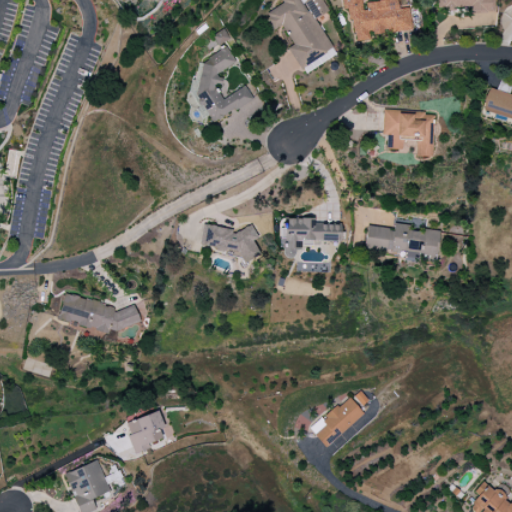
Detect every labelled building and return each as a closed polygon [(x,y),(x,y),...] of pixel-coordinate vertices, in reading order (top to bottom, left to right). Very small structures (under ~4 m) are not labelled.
[(336,55),(315,19),(329,11),(322,0),(280,0),(283,4),(263,14),(272,31),(282,26),(293,45),(288,48),(303,74),(336,55)] [(410,30),(408,8),(397,9),(396,0),(384,0),(362,2),(361,0),(341,0),(343,10),(349,10),(353,42),(369,40),(369,35),(410,30)] [(493,12),(492,0),(437,0),(438,10),(470,9),(471,13),(493,12)] [(211,36),(218,47),(229,40),(223,29),(211,36)] [(215,121),(252,100),(245,87),(221,99),(214,86),(221,82),(216,73),(235,63),(226,48),(187,69),(215,121)] [(481,111),(511,119),(511,95),(487,89),(481,111)] [(431,157),(433,114),(382,112),(381,137),(385,137),(384,150),(402,150),(402,140),(415,140),(415,156),(431,157)] [(340,225),(313,225),(313,219),(281,219),(281,259),(294,258),(294,249),(300,249),(300,243),(340,243),(340,225)] [(205,224),(201,246),(238,253),(237,259),(251,262),(256,234),(205,224)] [(366,226),(364,248),(405,253),(404,261),(417,262),(418,255),(436,257),(439,232),(410,228),(410,226),(393,224),(393,229),(366,226)] [(139,322),(133,305),(114,312),(112,306),(63,295),(57,320),(68,322),(71,322),(72,325),(107,334),(108,330),(114,332),(139,322)] [(363,414),(358,408),(367,401),(357,390),(321,421),(319,419),(308,429),(325,448),(363,414)] [(163,428),(157,411),(123,425),(135,454),(150,448),(148,444),(161,438),(158,430),(163,428)] [(63,473),(77,511),(78,511),(83,510),(81,503),(108,493),(97,461),(63,473)] [(511,511),(511,506),(499,496),(482,481),(472,493),(477,497),(468,507),(474,511),(511,511)]
